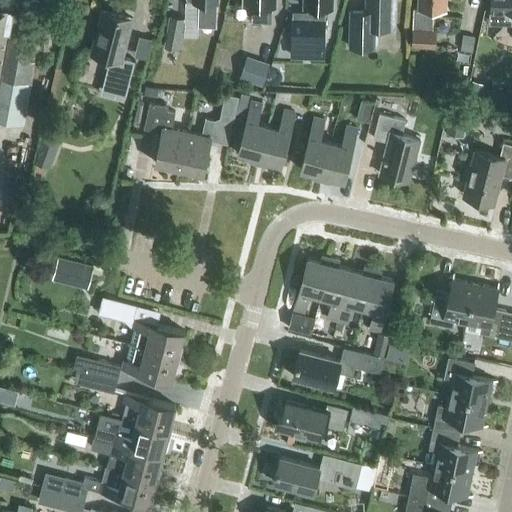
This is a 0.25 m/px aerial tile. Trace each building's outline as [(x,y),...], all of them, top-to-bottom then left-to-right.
[(218,1),(217,0),(188,0),(189,1),(199,1),(198,25),(215,25),(216,1),(218,1)] [(274,5),(274,0),(241,0),(242,5),(252,5),(252,20),(271,21),(271,5),(274,5)] [(331,7),(331,3),(334,1),(333,0),(304,0),(304,6),(307,7),(307,18),(292,17),(292,41),(324,42),(325,7),(331,7)] [(394,27),(394,0),(366,0),(366,11),(350,11),(350,47),(377,47),(378,26),(394,27)] [(419,0),(419,7),(413,7),(411,44),(435,46),(436,29),(432,29),(433,9),(444,10),(444,0),(419,0)] [(511,0),(490,0),(491,10),(511,10),(511,0)] [(0,119),(23,124),(35,61),(30,60),(34,38),(9,33),(13,11),(0,8),(0,5),(1,1),(0,1),(0,119)] [(125,95),(134,60),(122,57),(133,18),(101,10),(90,53),(113,59),(105,90),(125,95)] [(178,49),(184,17),(169,15),(163,46),(178,49)] [(141,46),(133,45),(132,53),(153,57),(157,34),(144,32),(141,46)] [(471,51),(474,36),(462,34),(460,50),(471,51)] [(262,85),(270,63),(246,55),(239,78),(262,85)] [(485,80),(472,77),(469,91),(482,94),(485,80)] [(233,121),(238,96),(224,93),(219,118),(233,121)] [(368,121),(373,101),(361,98),(356,118),(368,121)] [(257,164),(268,125),(257,122),(262,103),(251,100),(237,152),(251,156),(249,162),(257,164)] [(179,167),(187,131),(171,127),(175,111),(166,110),(167,106),(149,102),(144,128),(161,131),(155,162),(179,167)] [(268,125),(257,164),(266,166),(268,160),(281,164),(294,111),(284,109),(279,128),(268,125)] [(461,136),(466,114),(450,111),(445,132),(461,136)] [(402,134),(405,119),(379,112),(373,137),(387,141),(379,173),(409,180),(420,138),(402,134)] [(320,180),(330,141),(319,138),(324,119),(314,116),(300,169),(313,172),(312,178),(320,180)] [(187,131),(179,167),(203,172),(214,119),(205,118),(201,134),(187,131)] [(330,141),(320,180),(329,182),(330,176),(344,180),(357,128),(347,125),(342,144),(330,141)] [(35,161),(51,167),(61,140),(43,133),(37,150),(39,150),(35,161)] [(511,176),(511,143),(503,141),(499,156),(475,150),(464,195),(493,202),(500,174),(511,176)] [(69,256),(58,253),(53,272),(64,275),(69,256)] [(320,296),(331,256),(322,254),(320,260),(307,256),(294,309),(304,312),(309,293),(320,296)] [(336,320),(350,268),(338,264),(339,258),(331,256),(320,296),(331,299),(326,317),(336,320)] [(362,307),(373,267),(364,265),(363,271),(350,268),(336,320),(346,323),(351,304),(362,307)] [(373,267),(362,307),(374,309),(369,328),(379,331),(393,279),(380,275),(381,269),(373,267)] [(466,322),(476,277),(453,273),(449,291),(436,288),(434,300),(431,300),(428,312),(431,312),(429,322),(452,326),(454,319),(466,322)] [(476,277),(466,322),(479,325),(477,332),(511,339),(511,311),(493,308),(499,282),(476,277)] [(136,306),(113,300),(109,313),(133,319),(136,306)] [(130,343),(180,356),(183,346),(180,346),(184,330),(155,323),(158,309),(136,304),(136,306),(133,319),(131,326),(134,327),(130,343)] [(310,333),(314,320),(292,315),(289,328),(310,333)] [(373,353),(385,356),(390,335),(378,332),(373,353)] [(178,365),(180,356),(130,343),(126,359),(123,358),(120,367),(171,380),(175,365),(178,365)] [(380,372),(384,357),(343,347),(340,359),(300,349),(293,376),(333,386),(337,371),(352,375),(355,366),(380,372)] [(448,393),(487,402),(492,379),(472,375),(475,362),(448,356),(443,379),(450,381),(448,393)] [(94,372),(117,378),(121,365),(98,359),(94,372)] [(114,392),(117,378),(94,372),(90,386),(114,392)] [(126,401),(122,418),(136,421),(171,430),(174,421),(171,420),(175,405),(125,392),(123,401),(126,401)] [(438,404),(433,427),(459,432),(462,420),(482,425),(487,402),(448,393),(445,406),(438,404)] [(286,400),(279,427),(318,437),(322,423),(334,426),(342,428),(347,408),(327,403),(325,410),(286,400)] [(371,425),(375,411),(352,405),(349,419),(371,425)] [(99,412),(93,436),(99,438),(113,441),(162,454),(166,439),(169,440),(171,430),(136,421),(122,418),(99,412)] [(459,432),(433,427),(428,449),(435,451),(432,464),(472,472),(477,449),(456,445),(459,432)] [(99,438),(96,448),(109,451),(105,465),(123,470),(158,479),(161,470),(159,469),(162,454),(113,441),(99,438)] [(334,483),(337,471),(319,467),(319,466),(280,456),(273,482),(313,492),(316,478),(334,483)] [(362,463),(343,458),(337,484),(355,488),(362,463)] [(444,503),(451,504),(453,492),(467,495),(472,472),(432,464),(430,476),(413,473),(408,495),(418,497),(444,503)] [(66,477),(62,491),(85,497),(88,488),(100,491),(150,504),(154,488),(156,489),(158,479),(123,470),(105,465),(101,480),(84,476),(82,482),(66,477)] [(0,485),(13,489),(16,479),(0,475),(0,485)] [(62,491),(58,505),(82,511),(85,497),(62,491)] [(449,511),(451,504),(444,503),(418,497),(408,495),(404,511),(449,511)] [(288,511),(267,506),(265,511),(335,511),(295,501),(291,511),(288,511)]
